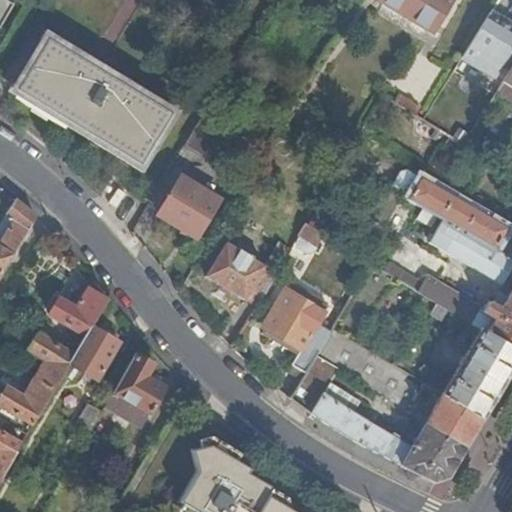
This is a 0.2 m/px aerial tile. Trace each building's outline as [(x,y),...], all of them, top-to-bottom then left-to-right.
[(0,0),(0,26),(14,4),(7,0),(0,0)] [(377,0),(377,2),(432,34),(452,0),(377,0)] [(511,50),(511,26),(491,14),(464,60),(473,65),(480,54),(502,67),(511,50)] [(170,112),(48,39),(17,90),(140,163),(170,112)] [(511,91),(504,87),(499,96),(509,102),(511,98),(511,97),(511,91)] [(394,103),(416,117),(420,109),(399,96),(394,103)] [(222,124),(203,113),(182,147),(201,158),(222,124)] [(461,117),(449,136),(463,143),(474,126),(461,117)] [(471,134),(465,144),(469,147),(475,137),(471,134)] [(475,137),(469,147),(474,151),(480,140),(475,137)] [(351,147),(343,161),(362,172),(367,175),(372,167),(366,162),(369,158),(351,147)] [(362,172),(343,161),(335,175),(353,186),(362,172)] [(443,219),(494,249),(507,228),(421,176),(408,199),(422,207),(436,215),(443,219)] [(197,238),(219,201),(180,177),(158,214),(197,238)] [(0,273),(34,217),(14,198),(0,220),(0,273)] [(317,206),(306,226),(322,235),(333,216),(317,206)] [(436,215),(422,207),(415,220),(429,228),(436,215)] [(511,346),(511,258),(494,249),(443,219),(430,242),(501,284),(508,273),(511,275),(511,286),(506,297),(497,292),(491,302),(488,300),(480,313),(477,311),(479,309),(425,276),(421,283),(402,272),(397,279),(436,303),(447,309),(479,328),(511,346)] [(306,226),(305,225),(298,237),(315,247),(323,235),(322,235),(306,226)] [(315,247),(298,237),(295,240),(295,245),(298,250),(303,253),(308,253),(313,251),(315,247)] [(242,299),(255,307),(289,249),(277,242),(262,266),(248,258),(250,256),(237,248),(235,251),(225,245),(204,279),(240,301),(242,299)] [(397,279),(402,272),(387,263),(383,270),(397,279)] [(89,326),(105,299),(87,289),(76,309),(58,298),(49,313),(84,335),(89,326)] [(288,365),(303,375),(314,356),(328,333),(314,324),(321,312),(286,290),(264,327),(266,328),(298,348),(294,355),(288,365)] [(440,320),(447,309),(436,303),(429,313),(440,320)] [(84,335),(78,345),(71,356),(67,363),(95,379),(117,343),(89,326),(84,335)] [(298,348),(266,328),(261,335),(294,355),(298,348)] [(482,418),(511,367),(511,346),(479,328),(441,393),(482,418)] [(44,361),(33,380),(50,390),(67,363),(71,356),(36,335),(27,350),(44,361)] [(152,365),(135,354),(112,392),(146,413),(161,389),(156,386),(147,380),(144,378),(152,365)] [(447,476),(482,418),(441,393),(423,383),(407,412),(423,423),(409,447),(353,412),(344,407),(348,401),(334,393),(330,399),(322,394),(329,383),(337,371),(314,356),(303,375),(297,386),(313,397),(308,404),(314,409),(311,415),(358,445),(392,465),(414,474),(431,480),(447,476)] [(161,379),(151,373),(147,380),(156,386),(161,379)] [(0,395),(0,406),(30,425),(50,390),(33,380),(23,397),(5,386),(0,395)] [(359,401),(329,383),(322,394),(330,399),(334,393),(348,401),(344,407),(353,412),(359,401)] [(146,413),(112,392),(102,408),(137,428),(146,413)] [(74,428),(86,436),(100,412),(88,405),(74,428)] [(0,474),(18,445),(0,434),(0,474)] [(286,511),(264,498),(268,489),(244,475),(246,471),(214,450),(196,457),(198,463),(185,486),(189,489),(229,511),(286,511)] [(229,511),(189,489),(185,497),(211,511),(229,511)]
